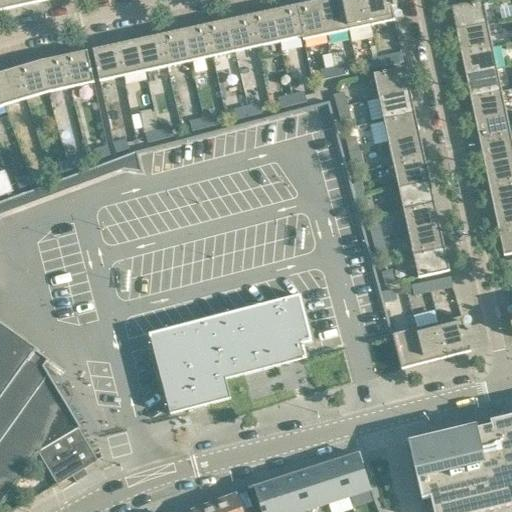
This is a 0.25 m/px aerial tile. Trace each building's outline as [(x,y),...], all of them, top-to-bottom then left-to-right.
[(0,0),(0,11),(8,10),(6,0),(0,0)] [(6,0),(8,10),(31,5),(29,0),(6,0)] [(349,31),(342,0),(327,0),(319,2),(327,36),(349,31)] [(366,0),(342,0),(349,31),(372,26),(366,0)] [(395,0),(366,0),(372,26),(394,21),(392,8),(397,7),(395,0)] [(319,2),(297,7),(304,41),(327,36),(319,2)] [(483,2),(462,6),(452,8),(456,31),(487,24),(483,2)] [(304,41),(297,7),(274,12),(281,42),(302,38),(303,41),(304,41)] [(274,12),(251,17),(258,47),(281,42),(274,12)] [(258,47),(251,17),(229,21),(235,52),(258,47)] [(229,21),(206,26),(213,57),(235,52),(229,21)] [(456,31),(461,53),(492,47),(487,24),(456,31)] [(213,57),(206,26),(184,31),(190,62),(213,57)] [(184,31),(161,36),(168,67),(190,62),(184,31)] [(168,67),(161,36),(138,41),(145,72),(168,67)] [(138,41),(116,46),(122,77),(145,72),(138,41)] [(122,77),(116,46),(93,51),(100,82),(122,77)] [(492,47),(461,53),(466,76),(497,70),(492,47)] [(94,83),(87,52),(64,57),(71,88),(94,83)] [(401,53),(382,58),(384,67),(403,63),(401,53)] [(49,93),(71,88),(64,57),(41,62),(49,93)] [(364,71),(384,67),(382,58),(362,62),(364,71)] [(49,93),(41,62),(18,69),(27,99),(49,93)] [(347,65),(333,68),(335,78),(349,75),(347,65)] [(323,80),(335,78),(333,68),(320,71),(322,80),(323,80)] [(0,88),(6,105),(27,99),(18,69),(0,74),(0,88)] [(374,76),(379,98),(410,91),(405,69),(374,76)] [(466,76),(471,99),(502,92),(497,70),(466,76)] [(415,114),(410,91),(379,98),(384,121),(415,114)] [(502,92),(471,99),(475,121),(506,115),(502,92)] [(304,93),(291,96),(294,105),(307,102),(304,93)] [(334,95),(337,108),(346,106),(343,93),(334,95)] [(294,105),(291,96),(278,99),(281,109),(294,105)] [(260,104),(247,107),(249,117),(262,114),(260,104)] [(350,119),(346,106),(337,108),(341,121),(350,119)] [(249,117),(247,107),(234,111),(236,120),(249,117)] [(150,108),(138,111),(142,128),(153,125),(150,108)] [(415,114),(384,121),(389,143),(420,136),(415,114)] [(475,121),(480,144),(511,137),(506,115),(475,121)] [(216,116),(202,119),(205,128),(218,125),(216,116)] [(205,128),(202,119),(189,122),(192,132),(205,128)] [(171,127),(158,130),(161,140),(174,136),(171,127)] [(161,140),(158,130),(145,134),(147,143),(161,140)] [(424,159),(420,136),(389,143),(394,166),(424,159)] [(346,139),(349,152),(358,150),(355,137),(346,139)] [(511,141),(511,137),(480,144),(485,166),(511,160),(511,141)] [(129,149),(126,140),(113,144),(116,153),(129,149)] [(95,151),(98,160),(111,155),(107,146),(95,151)] [(362,163),(358,150),(349,152),(353,165),(362,163)] [(318,158),(349,263),(369,257),(338,152),(318,158)] [(141,173),(135,153),(0,202),(0,216),(124,171),(141,173)] [(79,157),(66,162),(69,171),(82,166),(79,157)] [(424,159),(394,166),(399,188),(429,182),(424,159)] [(511,160),(485,166),(490,189),(511,184),(511,160)] [(69,171),(66,162),(53,166),(57,175),(69,171)] [(5,171),(0,173),(0,196),(13,192),(5,171)] [(41,171),(28,176),(32,185),(44,180),(41,171)] [(32,185),(28,176),(16,180),(19,189),(32,185)] [(434,204),(429,182),(399,188),(404,211),(434,204)] [(352,185),(355,198),(365,195),(361,183),(358,183),(352,185)] [(511,184),(490,189),(494,211),(511,207),(511,184)] [(368,208),(365,195),(355,198),(359,211),(365,209),(368,208)] [(434,204),(404,211),(409,233),(439,227),(434,204)] [(511,207),(494,211),(499,234),(511,231),(511,207)] [(373,241),(383,239),(379,226),(370,228),(373,241)] [(439,227),(409,233),(414,256),(444,249),(439,227)] [(511,231),(499,234),(504,257),(511,254),(511,231)] [(386,252),(383,239),(373,241),(377,254),(386,252)] [(449,272),(444,249),(414,256),(418,278),(449,272)] [(391,270),(382,273),(385,286),(395,283),(391,270)] [(434,291),(453,287),(451,278),(431,282),(434,291)] [(414,296),(434,291),(431,282),(412,286),(414,296)] [(381,293),(384,302),(397,299),(395,290),(381,293)] [(294,298),(181,328),(149,336),(170,415),(230,400),(225,380),(303,360),(308,359),(294,298)] [(439,325),(448,358),(470,352),(469,346),(474,345),(470,330),(465,332),(462,319),(439,325)] [(0,399),(36,350),(0,324),(0,399)] [(416,330),(425,364),(448,358),(439,325),(416,330)] [(393,336),(402,370),(425,364),(416,330),(393,336)] [(0,503),(35,455),(38,453),(58,486),(72,477),(76,483),(88,476),(84,470),(104,458),(103,457),(97,460),(78,429),(80,428),(56,388),(56,383),(60,386),(61,385),(41,371),(48,361),(36,352),(37,351),(36,350),(0,399),(0,503)] [(476,426),(408,442),(422,501),(430,498),(433,511),(488,511),(511,506),(511,417),(490,423),(492,430),(478,433),(476,426)] [(358,455),(337,462),(349,499),(370,492),(358,455)] [(337,462),(316,468),(328,505),(349,499),(337,462)] [(295,475),(307,511),(328,505),(316,468),(295,475)] [(295,475),(274,482),(283,511),(306,511),(307,511),(295,475)] [(283,511),(274,482),(253,488),(260,511),(283,511)] [(254,511),(252,508),(242,511),(236,495),(215,503),(218,511),(254,511)] [(218,511),(215,503),(192,511),(218,511)]
